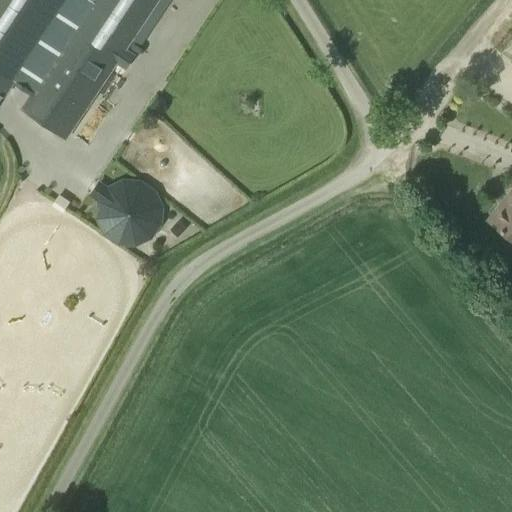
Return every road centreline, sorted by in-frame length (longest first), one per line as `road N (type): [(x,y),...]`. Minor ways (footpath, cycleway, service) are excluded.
road 1 (unclassified): [(54,511),(200,266),(362,168),(383,139),(297,0)]
road 2 (track): [(383,139),(423,118),(511,1)]
